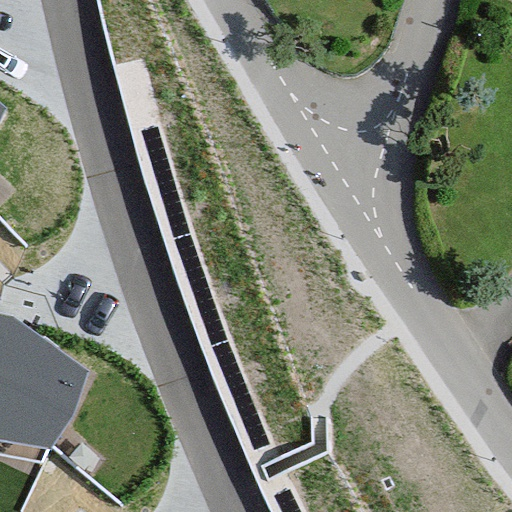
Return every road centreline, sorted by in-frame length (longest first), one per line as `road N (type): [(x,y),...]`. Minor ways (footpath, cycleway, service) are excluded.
road 1 (residential): [(511,423),(451,351),(351,176)]
road 2 (residential): [(351,176),(256,56),(224,0)]
road 3 (residential): [(351,176),(435,0)]
